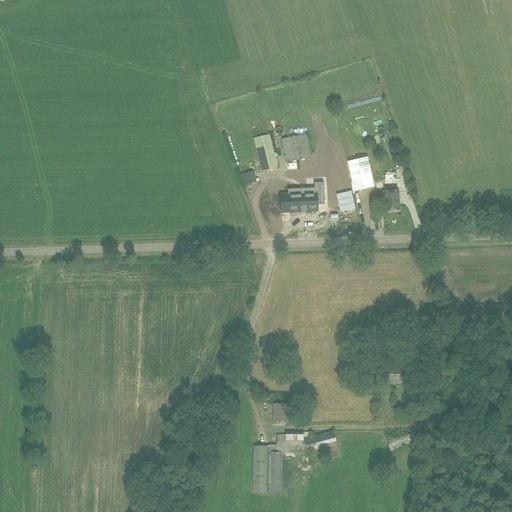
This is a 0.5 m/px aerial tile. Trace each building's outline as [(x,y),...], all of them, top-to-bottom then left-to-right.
[(261,171),(278,166),(270,134),(253,138),(261,171)] [(306,134),(282,139),(286,162),(310,157),(306,134)] [(367,157),(347,161),(354,191),(374,186),(367,157)] [(294,186),(306,186),(306,173),(294,173),(294,186)] [(384,211),(399,210),(397,187),(404,187),(404,176),(396,177),(396,174),(383,175),(384,186),(392,186),(392,191),(383,191),(384,211)] [(290,189),(291,211),(320,210),(319,204),(327,204),(326,182),(316,182),(316,187),(290,189)] [(402,367),(396,367),(396,361),(389,362),(388,367),(385,366),(385,384),(402,384),(402,367)] [(290,423),(291,404),(272,404),(272,422),(290,423)] [(408,434),(406,430),(386,438),(391,451),(415,441),(412,433),(408,434)] [(254,446),(253,493),(282,493),(282,469),(282,454),(285,454),(309,454),(309,452),(338,445),(334,431),(311,437),(312,433),(304,433),(304,435),(285,435),(277,435),(276,445),(268,445),(268,447),(259,446),(254,446)]
